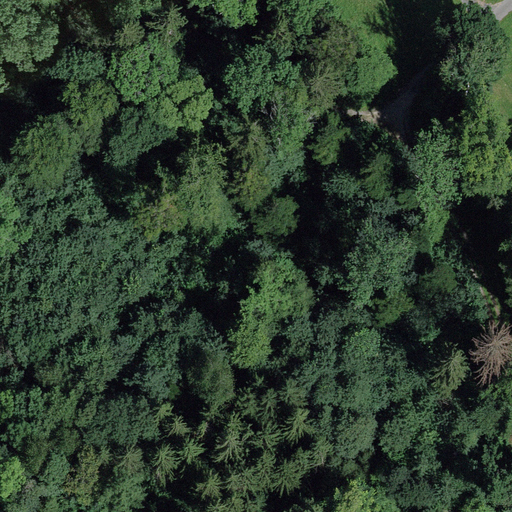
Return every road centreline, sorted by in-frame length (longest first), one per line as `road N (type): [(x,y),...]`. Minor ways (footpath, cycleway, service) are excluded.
road 1 (track): [(485,34),(363,123),(403,141),(456,223),(511,402)]
road 2 (track): [(485,34),(363,123),(299,108),(231,67),(156,0)]
